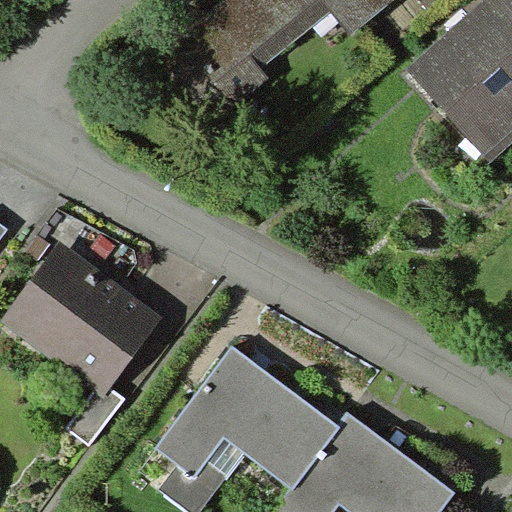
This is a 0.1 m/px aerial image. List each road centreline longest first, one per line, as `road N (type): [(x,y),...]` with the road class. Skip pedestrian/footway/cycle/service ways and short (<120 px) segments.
road 1 (residential): [(0,118),(417,349)]
road 2 (residential): [(0,111),(122,0)]
